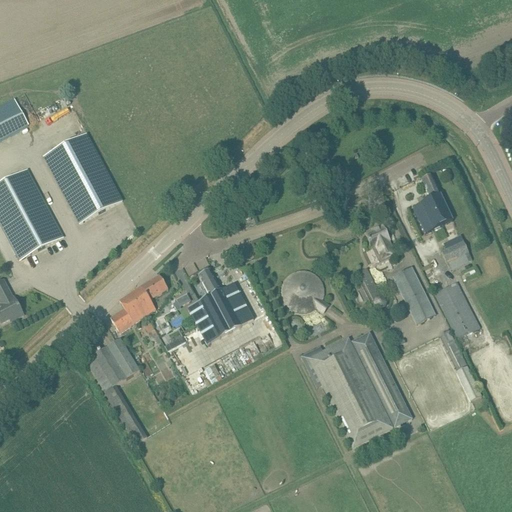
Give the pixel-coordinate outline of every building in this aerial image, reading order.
[(0,107),(0,141),(28,127),(14,100),(0,107)] [(44,158),(75,217),(79,225),(123,202),(86,135),(44,158)] [(326,161),(306,171),(315,187),(337,176),(329,161),(329,160),(326,161)] [(64,238),(28,171),(0,185),(0,225),(19,262),(64,238)] [(430,200),(413,209),(425,235),(453,222),(431,177),(421,181),(430,200)] [(393,256),(395,255),(388,243),(389,242),(383,229),(366,236),(372,250),(373,250),(380,265),(394,258),(393,256)] [(441,253),(450,272),(472,262),(463,243),(441,253)] [(396,277),(419,325),(435,317),(412,269),(396,277)] [(193,319),(207,346),(254,321),(239,294),(234,285),(221,292),(210,271),(199,277),(210,298),(188,310),(193,319)] [(359,274),(372,301),(380,297),(367,271),(359,274)] [(120,303),(125,310),(110,320),(120,334),(155,311),(150,302),(160,296),(168,291),(160,277),(141,288),(120,303)] [(0,323),(1,326),(15,318),(16,321),(24,317),(14,299),(13,300),(4,282),(0,283),(0,323)] [(435,294),(457,340),(479,330),(457,283),(435,294)] [(150,325),(144,328),(148,334),(154,331),(150,325)] [(444,334),(462,369),(466,367),(449,332),(444,334)] [(308,361),(353,450),(412,421),(370,335),(350,344),(348,341),(308,361)] [(182,337),(164,347),(167,353),(185,343),(182,337)] [(86,362),(105,394),(140,373),(121,341),(86,362)] [(394,351),(397,356),(407,350),(404,345),(394,351)] [(456,374),(470,403),(481,398),(467,369),(456,374)] [(105,394),(135,446),(146,439),(117,388),(105,394)]
